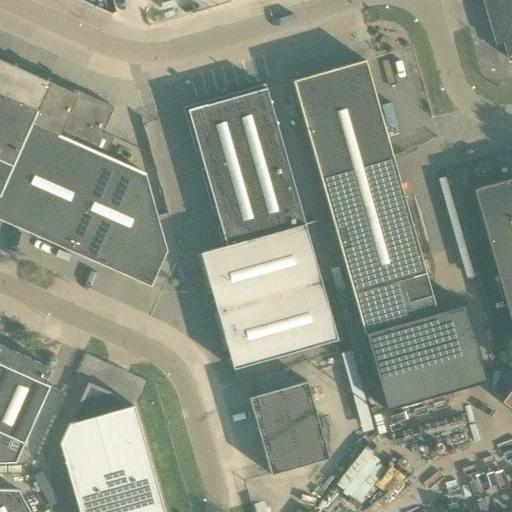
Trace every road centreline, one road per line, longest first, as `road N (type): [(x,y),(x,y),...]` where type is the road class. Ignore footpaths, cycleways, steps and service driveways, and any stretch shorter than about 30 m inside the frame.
road 1 (unclassified): [(355,0),(172,51),(118,51),(2,0)]
road 2 (unclassified): [(0,282),(159,354),(185,388),(217,511)]
road 3 (unclassified): [(428,0),(454,88),(482,113),(511,115)]
